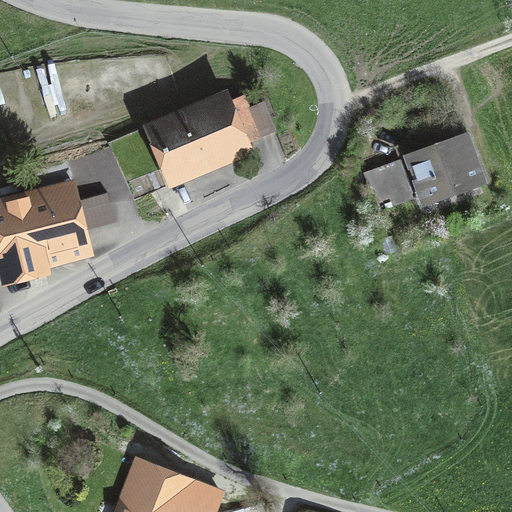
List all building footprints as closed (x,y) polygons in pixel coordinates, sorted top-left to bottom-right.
[(160,144),(173,175),(271,132),(262,108),(250,113),(243,97),(227,104),(222,93),(145,125),(154,147),(160,144)] [(464,141),(412,160),(426,198),(478,179),(464,141)] [(365,177),(378,212),(414,199),(402,164),(365,177)] [(76,199),(0,217),(0,257),(5,280),(90,256),(76,199)] [(210,511),(219,490),(147,463),(128,511),(210,511)] [(220,511),(234,511),(236,510),(231,503),(223,505),(221,509),(220,511)]
